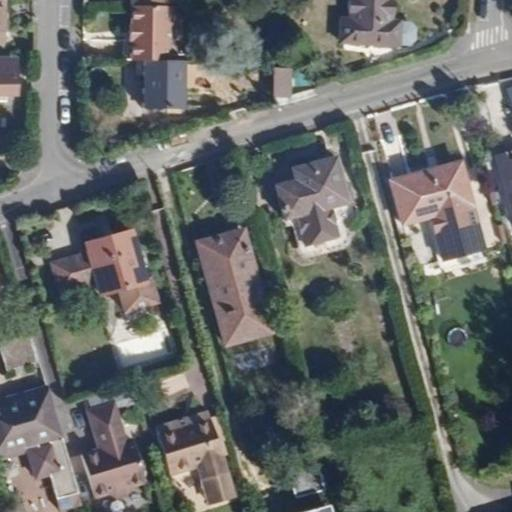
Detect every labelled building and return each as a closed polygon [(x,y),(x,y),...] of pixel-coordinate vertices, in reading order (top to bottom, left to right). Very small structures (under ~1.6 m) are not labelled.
[(387,0),(347,0),(347,11),(352,11),(352,20),(341,19),(340,41),(372,42),(372,45),(390,46),(390,43),(407,44),(412,39),(413,28),(408,23),(387,22),(387,13),(392,13),(393,7),(393,1),(388,1),(387,0)] [(131,41),(131,60),(144,60),(166,61),(166,24),(172,24),(172,6),(168,5),(132,5),(131,15),(131,24),(131,41)] [(15,59),(0,59),(0,94),(14,95),(15,73),(15,59)] [(184,109),(183,61),(166,61),(144,60),(144,83),(144,108),(184,109)] [(272,68),(272,96),(288,97),(289,69),(272,68)] [(494,157),(511,217),(511,149),(510,150),(510,151),(494,157)] [(273,185),(282,220),(294,217),(302,248),(339,238),(330,208),(347,204),(334,157),(306,164),(289,168),(292,180),(273,185)] [(459,162),(428,170),(429,174),(460,166),(459,162)] [(417,173),(389,181),(401,225),(471,206),(460,166),(429,174),(428,170),(417,173)] [(289,168),(270,173),(273,185),(292,180),(289,168)] [(194,243),(221,345),(266,333),(248,264),(253,263),(244,230),(217,237),(194,243)] [(96,282),(100,295),(117,290),(123,313),(157,302),(149,275),(142,277),(129,231),(109,236),(85,243),(87,251),(89,257),(90,261),(81,263),(79,255),(50,264),(58,293),(96,282)] [(38,360),(29,331),(0,339),(0,353),(5,369),(38,360)] [(9,403),(0,405),(0,457),(33,448),(32,444),(61,435),(48,392),(9,403)] [(132,486),(147,482),(133,439),(127,440),(115,402),(102,407),(88,411),(97,439),(110,435),(113,445),(100,449),(83,454),(96,497),(111,493),(118,497),(128,494),(132,486)] [(308,415),(314,433),(326,430),(321,411),(308,415)] [(184,429),(158,435),(168,476),(197,469),(200,483),(223,477),(210,422),(184,429)] [(97,439),(100,449),(113,445),(110,435),(97,439)] [(0,473),(38,463),(33,448),(0,457),(0,473)] [(372,511),(370,502),(326,511),(372,511)]
